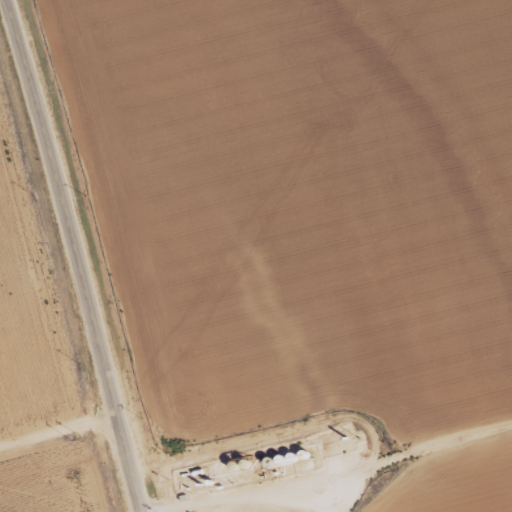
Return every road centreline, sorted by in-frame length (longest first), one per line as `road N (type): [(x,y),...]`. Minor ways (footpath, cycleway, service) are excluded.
road 1 (secondary): [(6,0),(140,511)]
road 2 (track): [(303,511),(511,455)]
